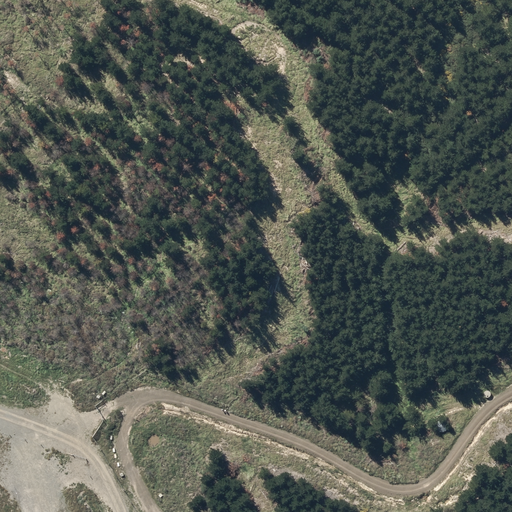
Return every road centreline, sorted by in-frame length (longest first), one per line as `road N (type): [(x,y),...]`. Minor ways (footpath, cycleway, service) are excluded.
road 1 (track): [(89,426),(124,439),(181,419),(246,430),(405,495),(443,478),(482,418),(511,395)]
road 2 (track): [(0,427),(66,470),(95,511)]
